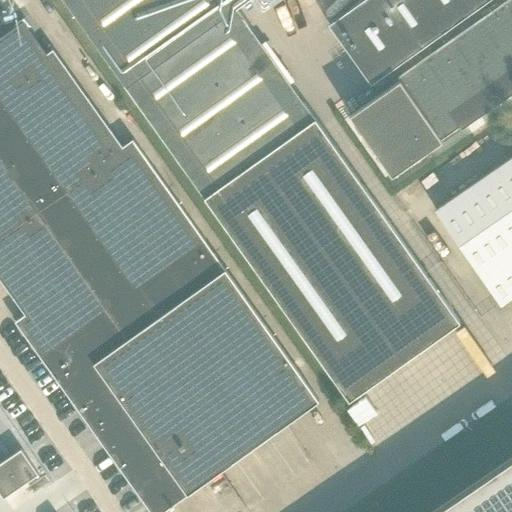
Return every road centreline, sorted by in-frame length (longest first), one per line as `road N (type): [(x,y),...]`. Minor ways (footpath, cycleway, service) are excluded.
road 1 (unknown): [(136,511),(0,312)]
road 2 (unclassified): [(320,511),(511,381)]
